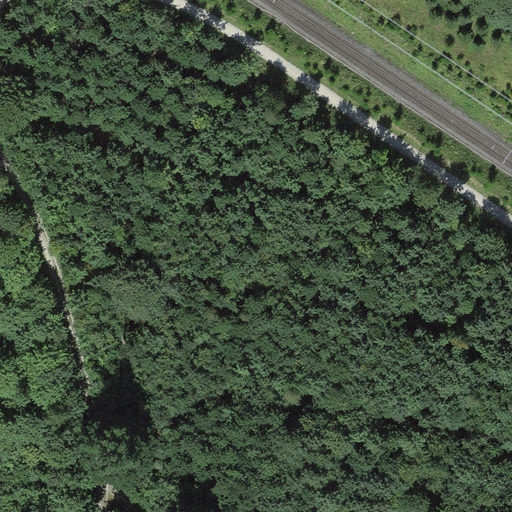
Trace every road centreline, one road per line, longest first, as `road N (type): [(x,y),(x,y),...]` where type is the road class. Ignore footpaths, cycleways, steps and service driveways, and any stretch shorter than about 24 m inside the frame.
road 1 (track): [(167,0),(234,32),(511,223)]
road 2 (track): [(109,475),(63,298),(0,151)]
